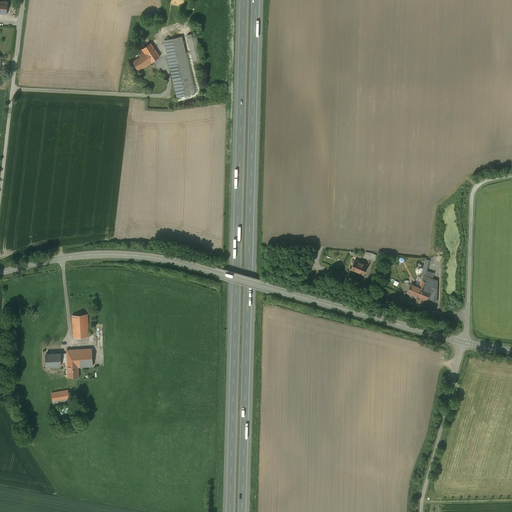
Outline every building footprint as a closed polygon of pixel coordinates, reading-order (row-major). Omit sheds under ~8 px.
[(196,33),(187,35),(193,64),(202,62),(196,33)] [(182,36),(164,40),(177,98),(195,94),(182,36)] [(160,57),(150,43),(142,49),(145,53),(151,62),(160,57)] [(145,53),(133,61),(134,63),(139,70),(151,62),(145,53)] [(371,257),(370,259),(376,261),(378,256),(370,253),(369,256),(371,257)] [(421,287),(417,296),(427,300),(428,298),(437,302),(438,281),(431,279),(434,273),(427,271),(430,260),(426,259),(422,275),(423,276),(420,283),(419,287),(421,287)] [(355,260),(351,270),(364,275),(368,265),(355,260)] [(411,284),(419,287),(420,283),(417,282),(418,280),(414,278),(411,284)] [(411,284),(407,293),(413,296),(414,295),(417,296),(421,287),(419,287),(411,284)] [(87,314),(72,315),(74,338),(89,337),(87,314)] [(92,349),(66,350),(67,353),(67,362),(68,377),(79,377),(78,367),(93,366),(92,349)] [(50,354),(46,354),(46,366),(61,365),(61,362),(61,354),(54,354),(50,354)] [(68,390),(51,393),(54,407),(71,404),(70,402),(73,402),(72,394),(69,395),(68,390)]
